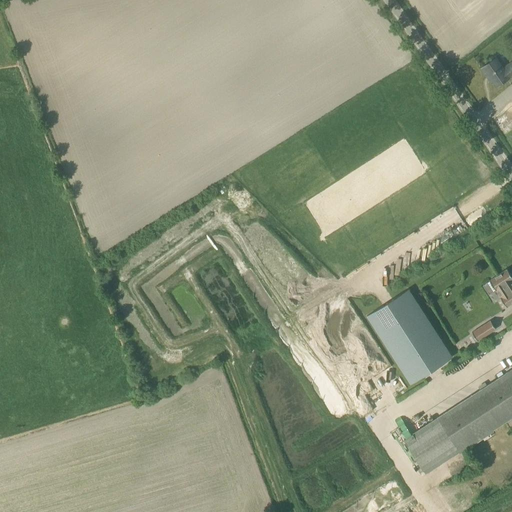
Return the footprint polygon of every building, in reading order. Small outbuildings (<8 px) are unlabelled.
[(496,58),(481,68),(490,82),(492,80),(496,87),(509,77),(511,74),(511,62),(503,68),(496,58)] [(506,307),(510,304),(511,302),(511,280),(511,279),(511,276),(507,269),(489,280),(506,307)] [(410,384),(452,357),(408,289),(366,316),(410,384)] [(480,327),(472,332),(477,341),(485,335),(480,327)] [(511,369),(437,417),(404,438),(425,473),(459,451),(511,416),(511,369)]
